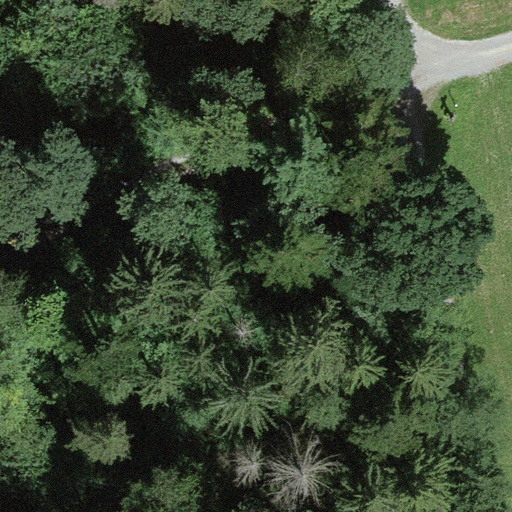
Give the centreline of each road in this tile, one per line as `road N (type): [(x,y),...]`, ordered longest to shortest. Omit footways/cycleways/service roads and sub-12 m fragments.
road 1 (track): [(403,65),(482,511)]
road 2 (track): [(0,257),(403,65)]
